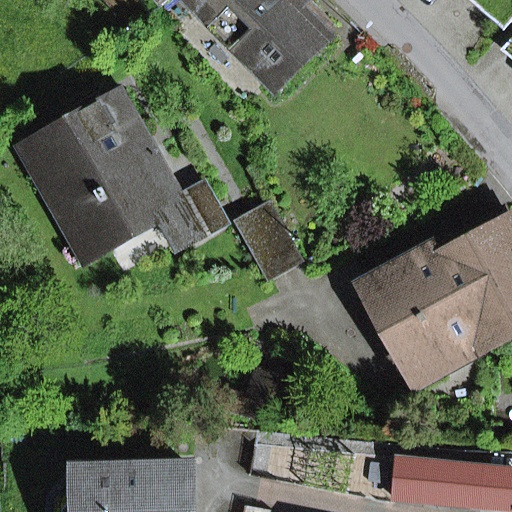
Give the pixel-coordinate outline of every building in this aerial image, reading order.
[(158,0),(165,9),(174,0),(158,0)] [(293,0),(190,0),(281,92),(332,39),(331,38),(293,0)] [(340,28),(312,0),(293,0),(331,38),(340,28)] [(511,21),(511,14),(494,0),(473,0),(506,28),(511,21)] [(511,0),(494,0),(511,14),(511,0)] [(26,148),(88,258),(161,217),(182,206),(181,204),(120,95),(26,148)] [(187,201),(205,233),(225,222),(208,190),(187,201)] [(187,201),(181,204),(182,206),(161,217),(178,248),(205,233),(187,201)] [(272,201),(239,220),(265,266),(298,247),(272,201)] [(430,365),(418,372),(424,384),(443,373),(439,365),(511,325),(511,219),(507,211),(471,230),(475,239),(466,244),(441,257),(436,248),(417,259),(370,284),(392,324),(405,318),(430,365)] [(436,248),(441,257),(466,244),(475,239),(471,230),(436,248)] [(418,372),(430,365),(405,318),(392,324),(418,372)] [(260,376),(247,415),(286,428),(298,389),(260,376)] [(511,470),(399,460),(395,500),(511,511),(511,470)] [(194,511),(193,469),(84,472),(85,502),(74,502),(66,511),(65,511),(194,511)]
